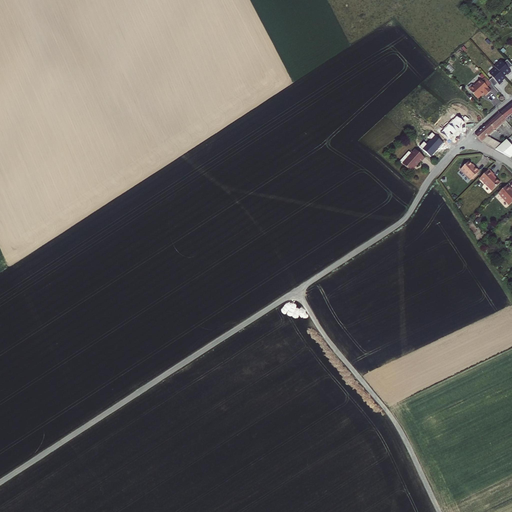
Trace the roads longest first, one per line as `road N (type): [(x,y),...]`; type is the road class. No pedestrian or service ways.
road 1 (unclassified): [(0,481),(297,290)]
road 2 (unclassified): [(297,290),(395,422),(439,511)]
